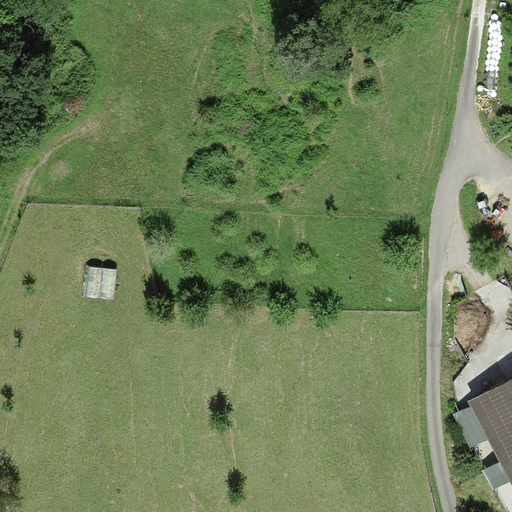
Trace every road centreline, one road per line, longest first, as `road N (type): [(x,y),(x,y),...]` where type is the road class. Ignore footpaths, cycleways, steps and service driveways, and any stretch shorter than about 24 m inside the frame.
road 1 (track): [(449,511),(427,419),(433,268),(453,155)]
road 2 (track): [(109,116),(44,150),(0,244)]
road 3 (track): [(453,155),(480,0)]
